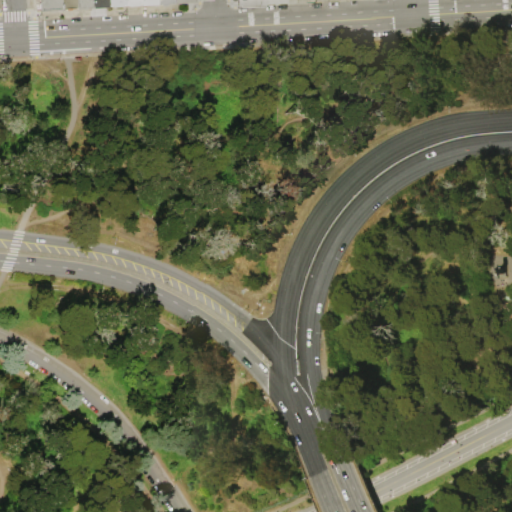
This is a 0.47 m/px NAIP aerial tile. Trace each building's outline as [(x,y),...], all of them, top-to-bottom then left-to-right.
[(35,0),(57,0),(58,9),(58,11),(36,12),(35,0)] [(73,0),(74,9),(69,9),(68,11),(64,11),(63,9),(58,9),(57,0),(73,0)] [(74,9),(73,0),(89,0),(90,8),(74,9)] [(90,8),(89,0),(105,0),(106,7),(90,8)] [(122,0),(123,6),(117,7),(110,8),(106,7),(105,0),(122,0)]
